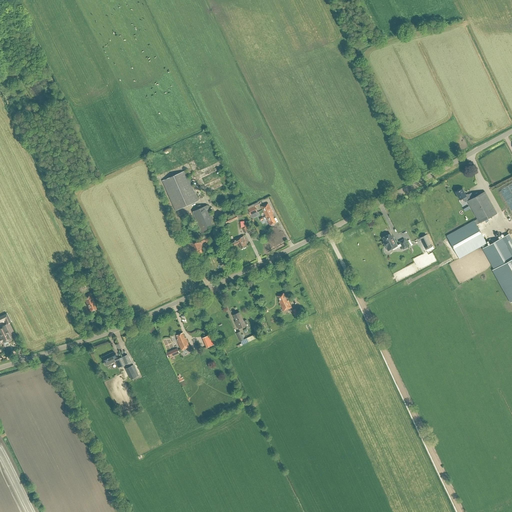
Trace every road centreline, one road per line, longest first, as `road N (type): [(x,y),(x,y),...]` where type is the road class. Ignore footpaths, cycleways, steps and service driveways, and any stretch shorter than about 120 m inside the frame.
road 1 (unclassified): [(0,368),(125,325),(326,230)]
road 2 (track): [(347,273),(460,511)]
road 3 (unclassified): [(326,230),(511,131)]
